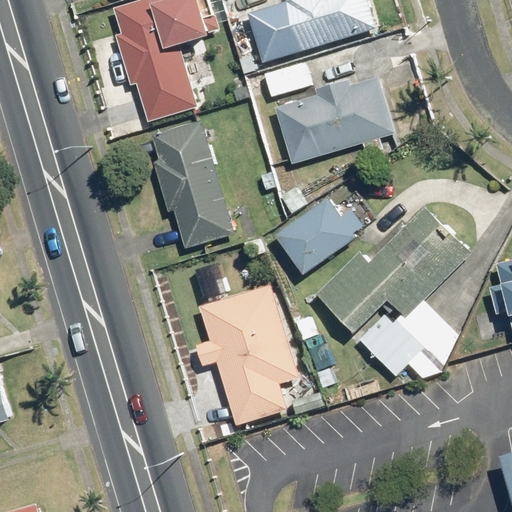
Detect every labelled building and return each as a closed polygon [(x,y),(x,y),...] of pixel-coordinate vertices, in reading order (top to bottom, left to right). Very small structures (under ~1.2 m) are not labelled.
[(179,43),(222,31),(213,0),(166,0),(165,0),(164,0),(146,6),(126,11),(126,12),(120,14),(152,118),(197,104),(179,43)] [(313,0),(260,15),(272,58),(378,29),(369,0),(313,0)] [(310,61),(269,71),(276,100),(317,90),(310,61)] [(280,112),(296,165),(394,135),(377,82),(280,112)] [(191,247),(239,233),(206,124),(158,138),(191,247)] [(305,184),(287,196),(298,214),(316,203),(305,184)] [(337,204),(282,238),(305,274),(359,240),(337,204)] [(374,350),(374,349),(399,376),(452,329),(426,301),(474,256),(426,205),(326,299),(374,350)] [(496,286),(502,311),(511,308),(511,260),(501,263),(506,284),(496,286)] [(209,311),(241,423),(297,408),(265,295),(209,311)] [(316,316),(301,321),(325,387),(340,382),(316,316)] [(0,384),(0,428),(13,424),(0,384)] [(511,511),(511,454),(502,457),(511,491),(511,511)]
